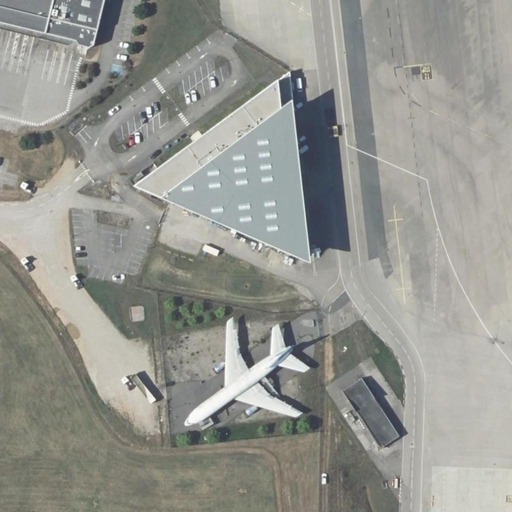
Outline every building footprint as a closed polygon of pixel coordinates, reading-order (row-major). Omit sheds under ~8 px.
[(105,0),(0,0),(0,26),(77,45),(79,49),(90,52),(94,49),(105,0)] [(291,72),(278,81),(281,111),(294,101),(291,72)] [(134,187),(161,199),(281,111),(278,81),(134,187)] [(168,202),(311,264),(294,101),(281,111),(161,199),(168,202)] [(362,379),(342,392),(380,449),(400,436),(362,379)]
